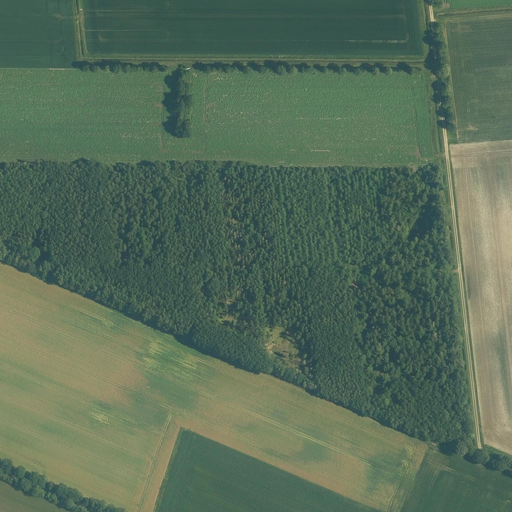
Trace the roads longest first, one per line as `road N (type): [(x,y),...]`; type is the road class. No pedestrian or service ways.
road 1 (track): [(430,0),(481,452),(511,465)]
road 2 (track): [(461,272),(64,267)]
